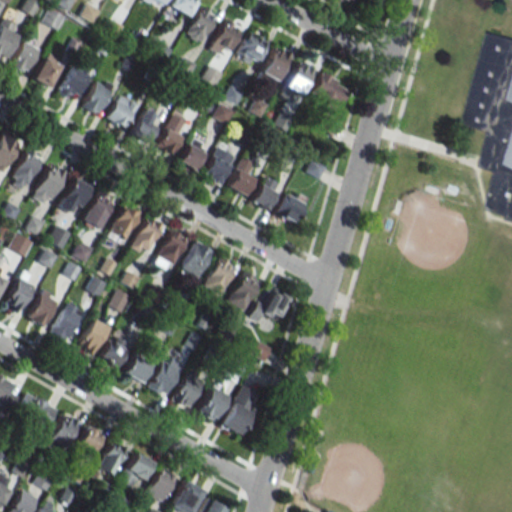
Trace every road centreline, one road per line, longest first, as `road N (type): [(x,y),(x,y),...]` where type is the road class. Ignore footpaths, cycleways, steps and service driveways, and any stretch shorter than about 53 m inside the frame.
road 1 (tertiary): [(252,511),(403,0)]
road 2 (residential): [(322,283),(0,101)]
road 3 (residential): [(260,490),(0,344)]
road 4 (residential): [(384,67),(265,0)]
